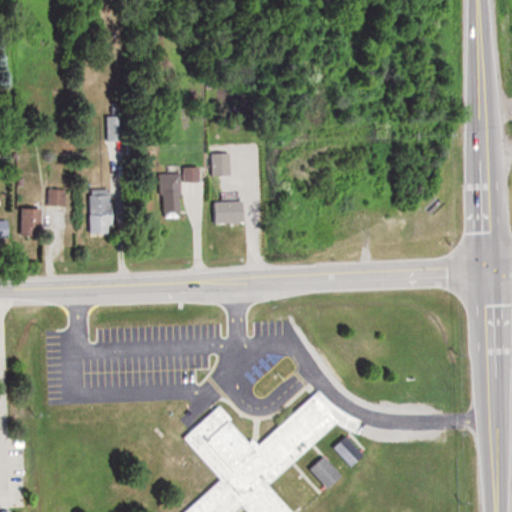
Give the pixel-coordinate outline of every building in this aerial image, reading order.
[(180,169),(160,169),(160,214),(180,214),(180,169)] [(65,188),(49,188),(49,204),(65,204),(65,188)] [(93,233),(117,232),(114,189),(90,190),(93,233)] [(22,207),(21,235),(43,236),(43,208),(22,207)] [(0,236),(11,237),(11,220),(0,219),(0,236)] [(190,511),(240,511),(243,510),(244,511),(293,511),(270,486),(335,427),(358,438),(361,424),(335,406),(320,392),(257,450),(219,410),(180,443),(221,485),(190,511)]
